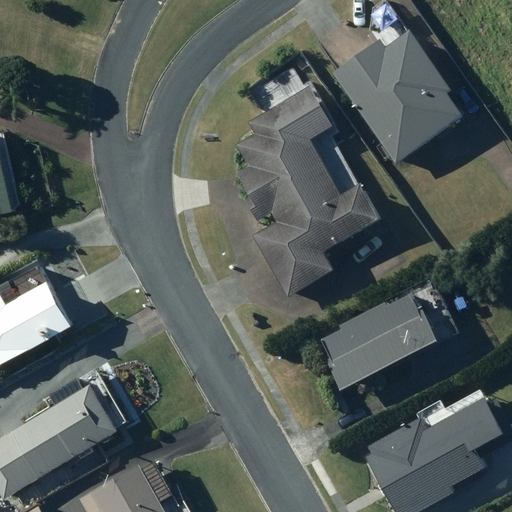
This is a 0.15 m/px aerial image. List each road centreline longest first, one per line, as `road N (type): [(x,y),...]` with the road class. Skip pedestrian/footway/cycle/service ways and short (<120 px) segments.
road 1 (residential): [(143,223),(307,511)]
road 2 (residential): [(269,0),(194,62),(155,146),(143,223)]
road 3 (residential): [(143,223),(114,167),(106,123),(118,47),(143,0)]
